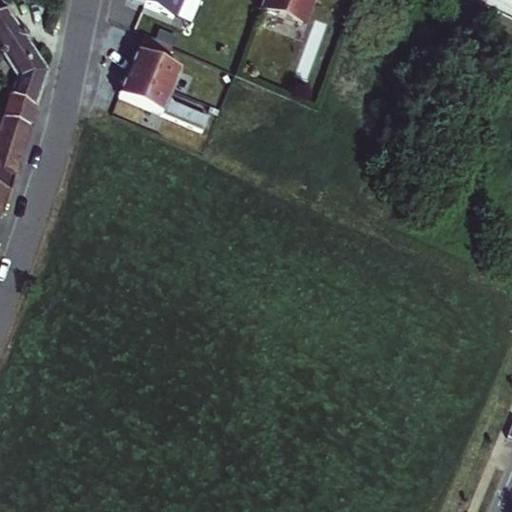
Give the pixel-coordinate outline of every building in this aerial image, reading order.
[(134,0),(177,16),(183,0),(134,0)] [(276,0),(273,9),(319,24),(327,0),(276,0)] [(0,51),(17,79),(11,97),(36,109),(47,73),(5,9),(0,11),(0,51)] [(225,143),(231,129),(168,102),(181,72),(135,52),(116,97),(225,143)] [(244,100),(219,89),(208,115),(233,126),(244,100)] [(11,97),(4,119),(30,128),(36,109),(11,97)] [(30,128),(4,119),(0,129),(0,170),(13,180),(30,128)] [(0,216),(2,218),(13,180),(0,170),(0,216)]
